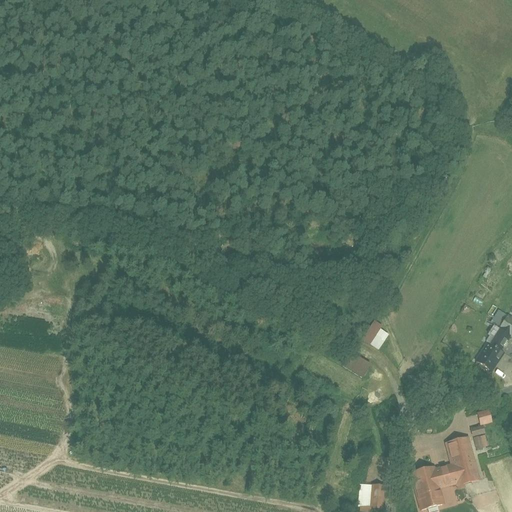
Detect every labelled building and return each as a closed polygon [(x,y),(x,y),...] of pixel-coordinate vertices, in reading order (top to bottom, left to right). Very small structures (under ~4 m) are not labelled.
[(494,307),(490,313),(496,317),(500,310),(494,307)] [(511,319),(509,318),(493,347),(488,344),(480,360),(502,372),(511,352),(511,319)] [(383,330),(385,327),(377,321),(364,340),(381,351),(392,335),(383,330)] [(351,353),(343,367),(363,379),(372,365),(351,353)] [(482,425),(495,425),(495,411),(482,411),(482,425)] [(477,449),(490,448),(487,432),(475,433),(477,449)] [(483,481),(471,439),(449,445),(461,487),(483,481)] [(425,511),(446,506),(437,475),(414,482),(422,511),(425,511)] [(376,511),(387,509),(383,485),(372,487),(376,511)]
